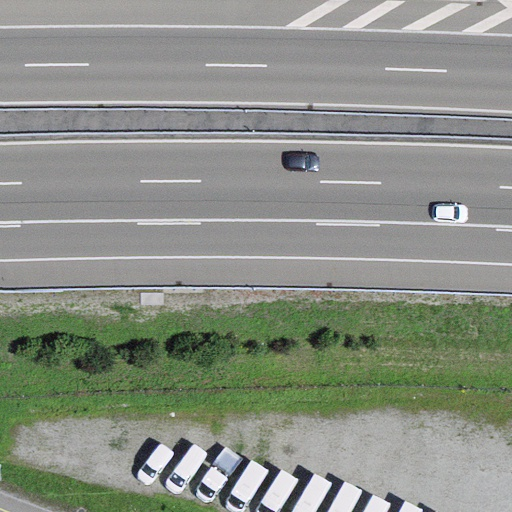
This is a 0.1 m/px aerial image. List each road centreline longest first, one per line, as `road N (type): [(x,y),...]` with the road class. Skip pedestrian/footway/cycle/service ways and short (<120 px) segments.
road 1 (motorway): [(511,68),(0,60)]
road 2 (motorway): [(0,182),(511,186)]
